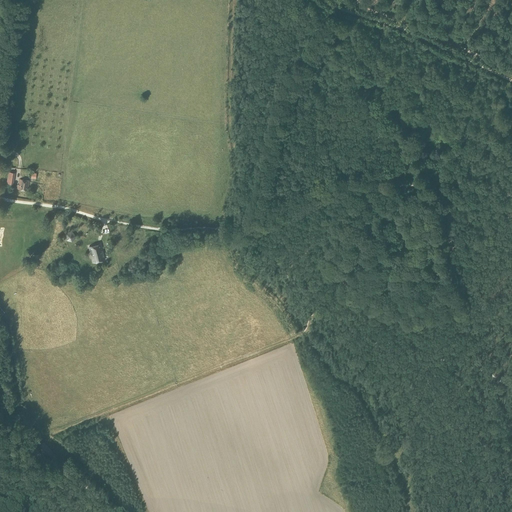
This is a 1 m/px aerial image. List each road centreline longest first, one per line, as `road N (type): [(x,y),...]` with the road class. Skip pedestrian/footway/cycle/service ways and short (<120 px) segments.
road 1 (track): [(0,199),(171,230),(234,230),(261,217)]
road 2 (track): [(261,217),(342,179),(461,183),(511,197)]
road 3 (track): [(356,0),(285,93),(258,219)]
road 4 (track): [(511,80),(325,0)]
road 5 (track): [(511,73),(354,0)]
road 6 (track): [(0,423),(66,468),(110,511)]
